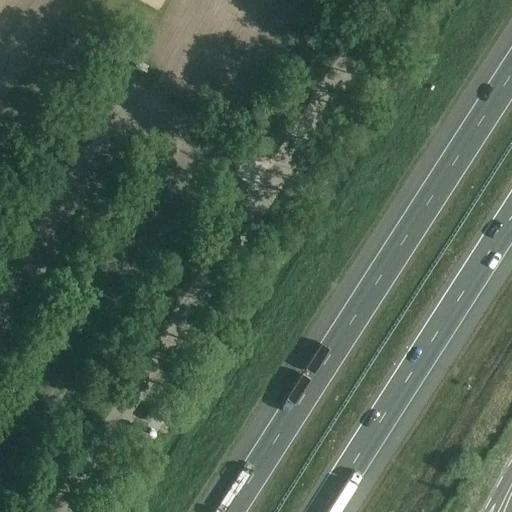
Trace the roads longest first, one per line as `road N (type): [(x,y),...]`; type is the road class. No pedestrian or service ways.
road 1 (motorway): [(511,65),(225,511)]
road 2 (motorway): [(334,511),(511,238)]
